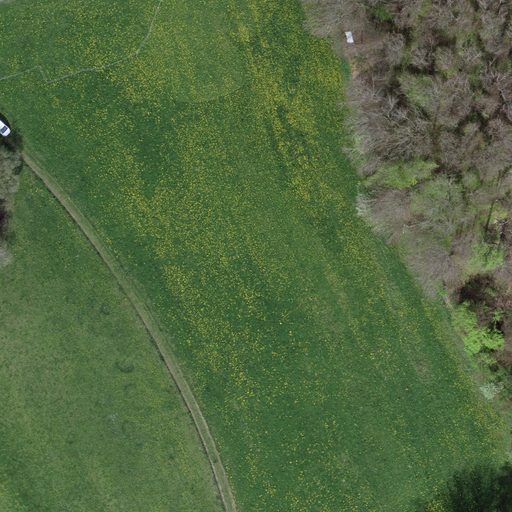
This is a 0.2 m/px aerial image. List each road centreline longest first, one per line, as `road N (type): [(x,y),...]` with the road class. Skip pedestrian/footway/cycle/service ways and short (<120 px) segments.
road 1 (track): [(299,0),(327,75),(511,414)]
road 2 (track): [(0,130),(73,208),(140,300),(211,446),(231,511)]
